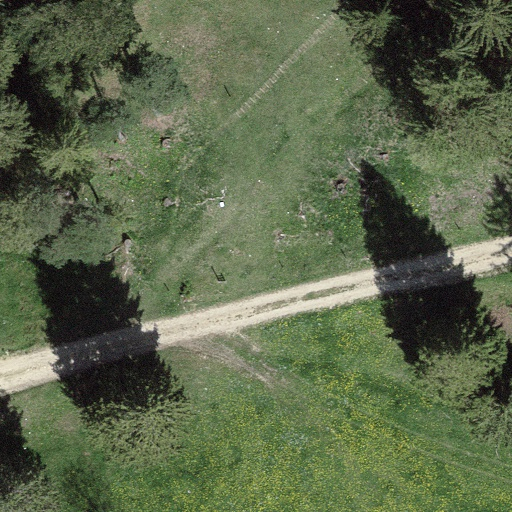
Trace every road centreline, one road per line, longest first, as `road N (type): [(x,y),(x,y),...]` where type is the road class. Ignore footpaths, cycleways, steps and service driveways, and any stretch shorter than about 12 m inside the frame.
road 1 (track): [(225,323),(511,252)]
road 2 (track): [(0,381),(225,323)]
